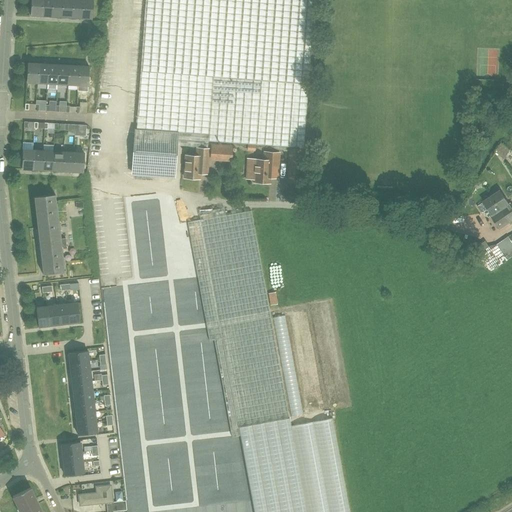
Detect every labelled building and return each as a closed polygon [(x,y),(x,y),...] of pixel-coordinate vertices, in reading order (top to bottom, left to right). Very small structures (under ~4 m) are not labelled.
[(41,0),(30,0),(30,15),(41,16),(41,0)] [(41,0),(41,16),(51,16),(51,0),(41,0)] [(51,0),(51,16),(61,17),(61,0),(51,0)] [(61,0),(61,17),(71,17),(72,0),(61,0)] [(72,0),(71,17),(81,18),(82,0),(72,0)] [(82,0),(81,18),(92,19),(92,0),(82,0)] [(132,174),(174,177),(177,132),(185,133),(184,146),(207,148),(208,141),(266,146),(266,149),(284,150),(284,147),(303,148),(308,84),(314,0),(145,0),(136,130),(132,174)] [(26,82),(37,83),(38,64),(27,63),(26,82)] [(37,83),(47,83),(48,64),(38,64),(37,83)] [(47,83),(57,84),(58,65),(48,64),(47,83)] [(57,84),(67,84),(68,65),(58,65),(57,84)] [(68,65),(67,84),(77,85),(78,66),(68,65)] [(77,85),(88,86),(89,67),(78,66),(77,85)] [(495,152),(504,158),(510,148),(501,142),(495,152)] [(211,146),(211,157),(230,159),(231,147),(211,146)] [(186,156),(184,178),(199,178),(199,173),(207,173),(207,163),(208,149),(197,149),(196,157),(186,156)] [(33,150),(22,150),(21,169),(32,169),(33,150)] [(43,151),(33,150),(32,169),(42,170),(43,151)] [(290,182),(302,183),(304,150),(292,150),(290,182)] [(53,151),(43,151),(42,170),(52,170),(53,151)] [(63,152),(53,151),(52,170),(62,171),(63,152)] [(74,153),(63,152),(62,171),(72,172),(74,153)] [(248,165),(247,166),(255,167),(254,178),(254,182),(269,183),(270,177),(277,177),(278,169),(278,166),(279,153),(265,152),(264,160),(255,160),(248,159),(248,165)] [(84,153),(74,153),(72,172),(83,172),(84,153)] [(492,196),(510,222),(511,220),(511,204),(510,203),(509,203),(501,191),(492,196)] [(48,195),(33,197),(37,228),(37,229),(36,229),(42,272),(43,274),(57,272),(57,273),(64,272),(63,263),(62,249),(66,248),(65,238),(60,238),(56,203),(55,203),(55,200),(54,194),(47,195),(48,195)] [(500,229),(510,222),(492,196),(477,206),(482,213),(488,209),(492,215),(491,216),(500,229)] [(206,326),(209,341),(214,340),(231,435),(232,437),(240,436),(253,511),(306,511),(289,418),(284,393),(268,304),(251,211),(187,222),(203,304),(206,326)] [(511,234),(497,245),(505,256),(511,251),(511,234)] [(477,247),(481,252),(485,258),(492,269),(500,263),(497,259),(488,246),(485,242),(477,247)] [(276,294),(268,296),(270,308),(278,306),(276,294)] [(67,304),(69,323),(79,322),(77,303),(67,304)] [(56,305),(59,324),(69,323),(67,304),(56,305)] [(46,306),(49,325),(59,324),(56,305),(46,306)] [(49,325),(46,306),(36,308),(38,327),(49,325)] [(284,315),(273,318),(291,417),(303,415),(284,315)] [(89,361),(87,351),(68,353),(70,363),(89,361)] [(70,363),(71,374),(90,371),(89,361),(70,363)] [(91,382),(90,371),(71,374),(72,384),(91,382)] [(72,384),(73,394),(92,392),(91,382),(72,384)] [(93,402),(92,392),(73,394),(74,404),(93,402)] [(94,412),(93,402),(74,404),(75,414),(94,412)] [(94,412),(75,414),(76,424),(96,422),(94,412)] [(349,511),(332,418),(291,426),(307,511),(349,511)] [(78,435),(97,433),(96,422),(76,424),(78,435)] [(62,455),(81,452),(80,442),(61,444),(62,455)] [(62,455),(63,465),(82,463),(81,452),(62,455)] [(63,465),(64,474),(83,472),(82,463),(63,465)] [(110,485),(96,487),(97,493),(79,495),(80,505),(112,502),(110,485)] [(41,511),(30,488),(12,496),(19,511),(41,511)] [(126,501),(106,503),(107,511),(112,511),(113,511),(126,510),(126,501)]
